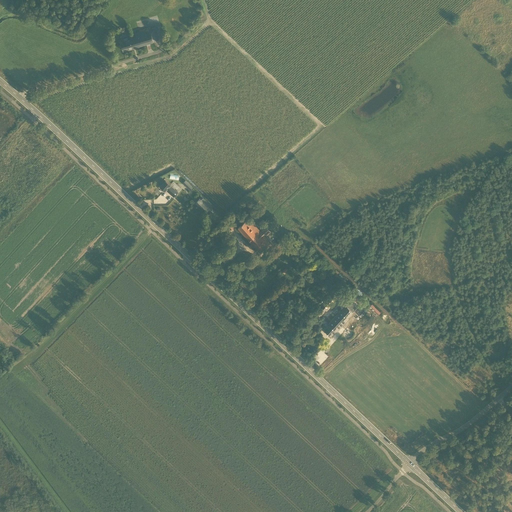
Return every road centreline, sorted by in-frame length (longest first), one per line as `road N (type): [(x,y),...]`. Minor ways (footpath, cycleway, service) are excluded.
road 1 (secondary): [(409,463),(18,95)]
road 2 (track): [(35,350),(152,224)]
road 3 (unclassified): [(18,95),(150,54)]
road 4 (unclassified): [(409,463),(511,384)]
